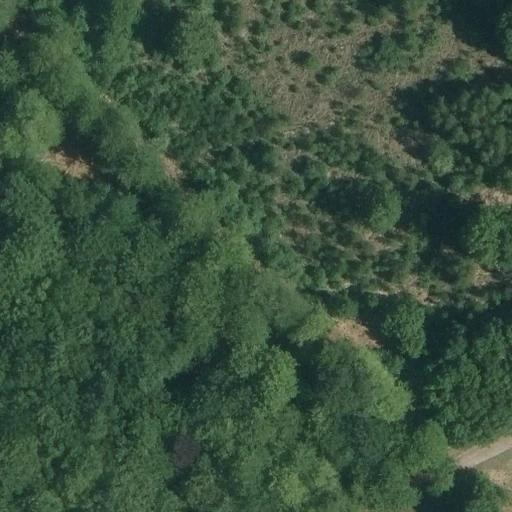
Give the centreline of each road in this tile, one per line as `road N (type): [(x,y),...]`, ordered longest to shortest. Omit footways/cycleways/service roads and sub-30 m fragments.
road 1 (track): [(439,453),(0,20)]
road 2 (track): [(331,511),(439,453)]
